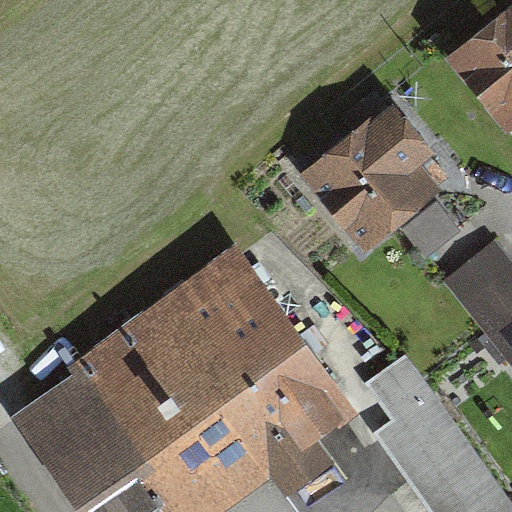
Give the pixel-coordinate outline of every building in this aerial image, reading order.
[(511,5),(449,56),(509,131),(511,128),(511,5)] [(437,153),(396,102),(374,120),(372,117),(301,173),(365,252),(445,189),(424,163),(437,153)] [(511,257),(497,240),(445,283),(511,362),(511,257)] [(361,413),(239,241),(64,366),(70,375),(12,416),(81,511),(222,511),(273,476),(287,496),(337,461),(322,440),(361,413)] [(373,431),(429,511),(511,511),(511,501),(407,353),(364,383),(390,419),(373,431)]
